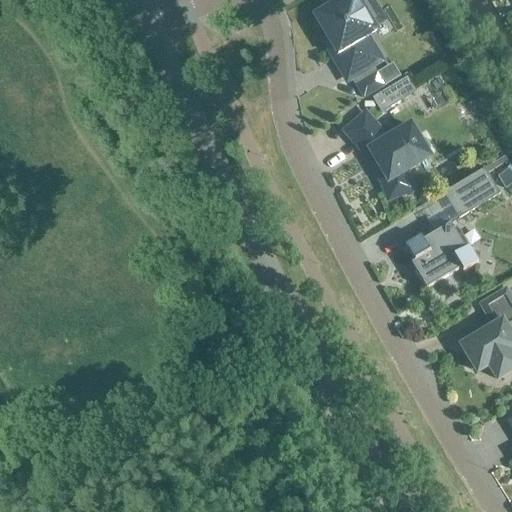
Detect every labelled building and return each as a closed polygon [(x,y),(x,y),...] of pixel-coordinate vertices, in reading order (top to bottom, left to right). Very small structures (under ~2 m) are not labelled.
[(347,80),(380,60),(365,36),(374,31),(372,28),(384,21),(371,0),(344,0),(343,0),(332,0),(323,6),(326,11),(316,17),(337,51),(332,55),(347,80)] [(402,100),(393,86),(371,99),(380,113),(402,100)] [(388,200),(413,190),(405,170),(428,156),(426,153),(429,151),(430,148),(424,138),(426,138),(425,137),(419,140),(410,126),(387,140),(365,114),(345,132),(365,155),(381,182),(388,200)] [(500,195),(484,169),(443,194),(458,219),(500,195)] [(415,271),(426,289),(460,269),(462,272),(477,263),(468,248),(465,250),(450,225),(422,241),(420,237),(405,247),(418,269),(415,271)] [(494,326),(461,346),(477,373),(488,366),(497,380),(511,371),(511,338),(507,329),(511,326),(511,302),(505,291),(504,292),(481,305),(494,326)]
